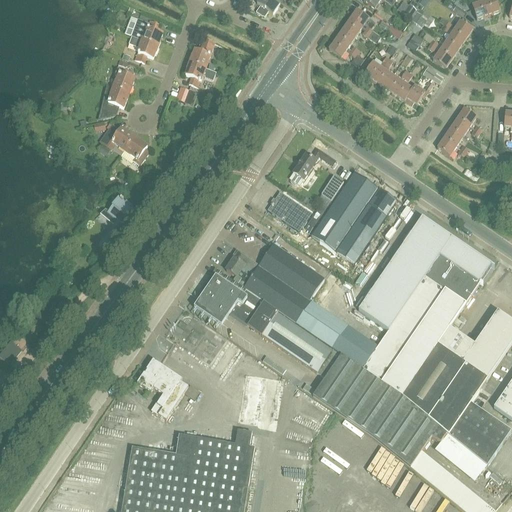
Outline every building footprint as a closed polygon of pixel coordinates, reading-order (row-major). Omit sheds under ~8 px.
[(260,0),(257,5),(260,8),(256,14),(262,18),(265,19),(269,13),(273,16),(280,6),(272,0),(260,0)] [(378,6),(382,1),(381,0),(365,0),(364,2),(377,12),(374,15),(387,24),(391,18),(383,12),(384,10),(378,6)] [(493,0),(483,3),(488,17),(500,13),(495,0),(493,0)] [(403,16),(412,22),(417,14),(420,16),(422,12),(422,11),(424,9),(414,2),(403,16)] [(477,21),(483,19),(488,17),(483,3),(472,7),(477,21)] [(456,6),(453,12),(463,19),(467,14),(456,6)] [(350,22),(362,30),(369,20),(357,12),(350,22)] [(429,28),(435,20),(422,12),(420,16),(417,14),(412,22),(422,29),(425,25),(429,28)] [(134,39),(142,42),(159,48),(161,42),(163,36),(157,33),(159,26),(151,23),(150,24),(138,20),(138,21),(131,18),(125,35),(132,38),(134,39)] [(449,30),(452,26),(442,19),(439,23),(444,26),(449,30)] [(355,40),(362,30),(350,22),(343,32),(355,40)] [(466,41),(473,31),(460,23),(454,33),(466,41)] [(402,34),(392,26),(387,32),(398,39),(402,34)] [(348,50),(355,40),(343,32),(336,42),(348,50)] [(381,38),(374,33),(372,37),(369,41),(376,46),(381,38)] [(436,50),(438,45),(433,42),(434,41),(422,33),(418,38),(423,41),(431,46),(436,50)] [(447,43),(459,51),(466,41),(454,33),(451,37),(447,43)] [(423,41),(418,38),(415,36),(408,47),(416,52),(423,41)] [(142,42),(134,39),(132,38),(129,46),(140,50),(138,55),(139,55),(136,62),(145,65),(147,58),(154,61),(156,54),(157,55),(159,48),(142,42)] [(209,43),(206,42),(202,54),(195,52),(193,58),(192,57),(190,64),(206,70),(209,64),(208,64),(210,58),(213,51),(207,48),(209,43)] [(345,54),(348,50),(336,42),(329,52),(341,60),(345,54)] [(447,43),(440,53),(452,61),(455,58),(459,51),(447,43)] [(392,58),(397,50),(391,46),(386,54),(392,58)] [(358,57),(353,53),(348,50),(345,54),(354,60),(351,65),(358,70),(364,61),(358,57)] [(239,56),(230,52),(227,57),(236,61),(239,56)] [(451,63),(452,61),(440,53),(433,63),(446,71),(451,63)] [(128,64),(130,58),(124,55),(122,61),(128,64)] [(364,70),(368,72),(365,76),(375,83),(383,71),(385,68),(390,61),(385,58),(382,64),(376,60),(373,65),(369,62),(364,70)] [(128,66),(129,64),(128,64),(123,62),(121,61),(120,61),(119,63),(118,66),(126,69),(126,67),(127,68),(127,67),(128,66)] [(394,64),(390,61),(385,68),(389,71),(394,64)] [(213,82),(216,74),(216,75),(216,74),(206,70),(190,64),(187,70),(188,71),(186,77),(192,79),(189,86),(198,89),(201,82),(201,83),(203,77),(204,77),(206,77),(205,79),(213,82)] [(436,74),(428,68),(423,76),(431,81),(436,74)] [(132,74),(127,72),(118,69),(115,76),(119,78),(117,83),(116,83),(114,89),(130,96),(133,89),(132,89),(135,80),(130,78),(132,74)] [(383,71),(375,83),(385,90),(393,77),(383,71)] [(403,85),(393,77),(385,90),(395,97),(403,85)] [(417,107),(422,100),(424,101),(434,87),(429,84),(423,93),(415,88),(412,91),(407,100),(405,104),(412,109),(414,105),(417,107)] [(407,100),(412,91),(403,85),(395,97),(405,104),(407,100)] [(115,118),(119,108),(124,110),(127,102),(128,102),(130,96),(114,89),(106,86),(100,111),(107,113),(104,120),(115,118)] [(181,90),(177,101),(185,104),(189,93),(181,90)] [(458,121),(470,129),(477,119),(464,111),(458,121)] [(463,139),(470,129),(458,121),(451,130),(463,139)] [(104,125),(94,127),(95,133),(105,131),(104,125)] [(124,154),(135,139),(129,135),(122,130),(115,139),(108,133),(100,144),(112,152),(113,149),(123,156),(124,154)] [(456,149),(463,139),(451,130),(444,140),(456,149)] [(135,139),(124,154),(123,156),(122,158),(137,169),(139,167),(140,168),(145,161),(148,156),(144,153),(148,148),(140,143),(141,143),(135,139)] [(450,159),(456,149),(444,140),(437,150),(450,159)] [(304,182),(317,164),(317,163),(319,160),(333,169),(334,170),(338,165),(336,164),(337,164),(335,162),(334,161),(333,161),(331,160),(331,159),(330,159),(328,158),(328,157),(327,157),(318,151),(311,160),(306,156),(293,175),(290,181),(292,182),(291,183),(291,185),(295,188),(297,187),(298,186),(300,188),(304,182)] [(396,204),(354,176),(330,212),(314,236),(312,239),(318,243),(311,253),(352,281),(359,271),(353,267),(396,204)] [(334,178),(322,196),(332,203),(344,185),(334,178)] [(140,198),(144,201),(155,188),(150,184),(140,198)] [(299,234),(305,226),(312,216),(280,194),(268,212),(299,234)] [(102,217),(115,227),(100,246),(100,245),(99,246),(108,252),(126,229),(126,228),(125,227),(130,221),(132,222),(132,223),(140,213),(139,212),(137,214),(123,203),(124,202),(121,200),(120,201),(119,201),(121,199),(120,198),(112,208),(113,208),(109,213),(107,212),(102,217)] [(306,198),(303,203),(306,205),(306,206),(311,209),(316,203),(310,199),(309,201),(306,198)] [(314,236),(330,212),(321,206),(305,230),(314,236)] [(358,313),(388,333),(399,317),(441,257),(440,257),(452,240),(422,220),(358,313)] [(491,267),(478,258),(452,240),(440,257),(441,257),(399,317),(388,333),(377,349),(377,350),(362,372),(402,399),(438,347),(437,347),(480,285),(479,285),(491,267)] [(310,303),(325,281),(274,247),(259,268),(254,275),(244,291),(295,325),(310,303)] [(254,275),(259,268),(237,253),(232,259),(244,268),(254,275)] [(244,291),(254,275),(244,268),(232,259),(231,261),(233,263),(227,273),(236,279),(233,283),(244,291)] [(447,436),(439,429),(402,399),(362,372),(332,351),(320,343),(301,330),(295,325),(244,291),(233,283),(216,271),(200,294),(203,297),(194,310),(222,329),(231,315),(260,335),(260,336),(326,381),(313,399),(373,439),(410,470),(432,438),(441,444),(447,436)] [(316,308),(310,303),(295,325),(301,330),(316,308)] [(320,343),(335,320),(316,308),(301,330),(320,343)] [(511,323),(497,314),(463,364),(487,381),(511,345),(511,323)] [(332,351),(348,329),(335,320),(320,343),(332,351)] [(377,350),(377,349),(348,329),(332,351),(362,372),(377,350)] [(0,358),(10,366),(22,351),(11,343),(6,350),(4,349),(4,350),(5,351),(0,357),(0,358)] [(487,381),(463,364),(438,347),(402,399),(439,429),(447,436),(449,437),(471,405),(471,406),(487,381)] [(190,387),(189,389),(181,384),(183,381),(153,362),(138,385),(151,394),(154,390),(163,397),(157,406),(152,413),(166,423),(185,395),(194,402),(200,393),(190,387)] [(511,422),(511,383),(494,410),(511,422)] [(488,466),(511,433),(471,406),(471,405),(449,437),(488,466)] [(244,511),(254,449),(250,449),(252,435),(237,432),(235,446),(179,437),(176,457),(132,450),(121,511),(244,511)]
